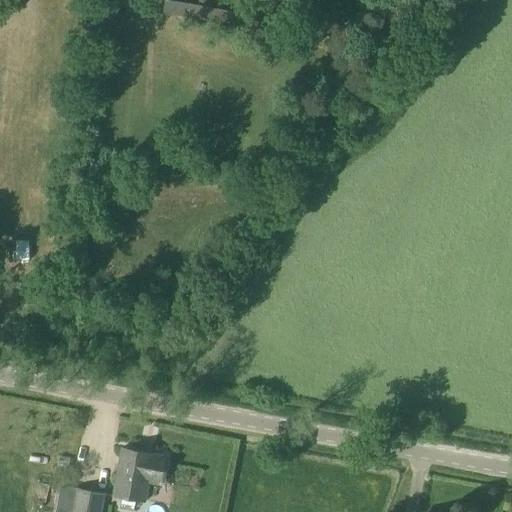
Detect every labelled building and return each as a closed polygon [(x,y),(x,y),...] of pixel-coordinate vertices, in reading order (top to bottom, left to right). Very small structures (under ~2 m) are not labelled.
[(163,13),(241,27),(276,54),(284,44),(247,15),(165,0),(163,13)] [(43,173),(44,156),(25,155),(24,172),(43,173)] [(121,448),(112,496),(145,502),(148,482),(160,485),(166,457),(153,455),(153,454),(121,448)] [(79,452),(76,472),(87,474),(90,454),(79,452)] [(72,511),(100,511),(102,504),(104,494),(77,489),(75,499),(72,511)]
